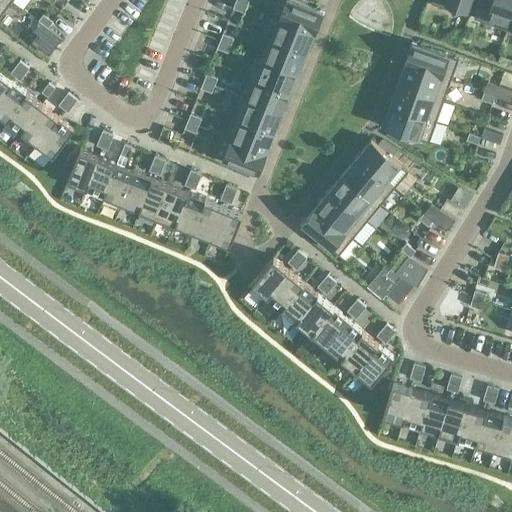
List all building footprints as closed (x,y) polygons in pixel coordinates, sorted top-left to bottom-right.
[(12,0),(0,0),(0,16),(12,0)] [(244,12),(247,4),(236,0),(235,0),(233,7),(244,12)] [(296,0),(275,0),(270,13),(315,32),(324,11),(296,0)] [(466,15),(471,0),(432,0),(432,3),(466,15)] [(507,30),(511,14),(511,0),(480,0),(474,18),(507,30)] [(53,21),(43,13),(39,20),(48,27),(53,21)] [(307,52),(315,32),(270,13),(262,34),(266,36),(266,35),(307,52)] [(39,20),(32,29),(55,46),(62,37),(39,20)] [(223,33),(220,40),(231,45),(234,37),(223,33)] [(266,36),(259,55),(258,55),(299,72),(307,52),(266,35),(266,36)] [(228,52),(231,45),(220,40),(217,48),(228,52)] [(405,63),(451,79),(458,58),(412,42),(405,63)] [(291,92),(299,72),(258,55),(259,55),(254,53),(246,74),(291,92)] [(20,60),(15,66),(25,73),(29,67),(20,60)] [(451,79),(405,63),(397,83),(444,100),(451,79)] [(20,79),(25,73),(15,66),(10,72),(20,79)] [(0,95),(12,80),(0,70),(0,95)] [(207,73),(204,80),(215,85),(218,77),(207,73)] [(246,74),(238,94),(283,112),(291,92),(246,74)] [(27,91),(12,80),(0,95),(0,112),(7,118),(27,91)] [(212,92),(215,85),(204,80),(201,87),(212,92)] [(511,89),(488,80),(484,91),(495,95),(511,101),(511,96),(511,89)] [(55,86),(49,82),(42,91),(48,96),(55,86)] [(444,100),(397,83),(390,103),(436,120),(444,100)] [(7,118),(22,129),(23,130),(43,103),(27,91),(7,118)] [(68,91),(63,98),(73,105),(78,99),(68,91)] [(492,103),(495,95),(484,91),(481,99),(492,103)] [(275,132),(283,112),(238,94),(230,114),(275,132)] [(73,105),(63,98),(59,104),(68,111),(73,105)] [(19,133),(35,145),(58,115),(43,103),(23,130),(22,129),(19,133)] [(436,120),(390,103),(383,125),(429,141),(436,120)] [(191,113),(188,120),(199,125),(202,117),(191,113)] [(230,114),(222,134),(267,152),(275,132),(230,114)] [(58,115),(35,145),(51,157),(74,127),(58,115)] [(199,125),(188,120),(185,128),(196,132),(199,125)] [(484,127),(481,136),(500,143),(503,133),(484,127)] [(103,130),(100,137),(111,142),(114,134),(103,130)] [(469,132),(466,139),(478,143),(480,136),(469,132)] [(267,152),(222,134),(213,155),(259,173),(267,152)] [(108,149),(111,142),(100,137),(97,144),(108,149)] [(357,156),(395,187),(409,170),(371,138),(357,156)] [(132,146),(125,143),(120,154),(128,157),(132,146)] [(66,183),(85,190),(99,155),(81,147),(66,183)] [(117,162),(99,155),(85,190),(104,198),(105,193),(117,162)] [(155,155),(152,162),(163,167),(166,159),(155,155)] [(343,172),(381,204),(395,187),(357,156),(343,172)] [(122,200),(135,169),(117,162),(105,193),(122,200)] [(163,167),(152,162),(149,170),(160,174),(163,167)] [(153,176),(135,169),(122,200),(120,204),(139,212),(153,176)] [(190,169),(188,177),(199,181),(202,174),(190,169)] [(367,220),(381,204),(343,172),(329,189),(367,220)] [(171,184),(153,176),(139,212),(156,219),(171,184)] [(196,188),(199,181),(188,177),(185,184),(196,188)] [(174,226),(188,191),(171,184),(156,219),(174,226)] [(226,184),(223,191),(234,195),(237,188),(226,184)] [(367,220),(329,189),(316,205),(353,237),(367,220)] [(206,198),(188,191),(174,226),(192,233),(206,198)] [(234,195),(223,191),(220,198),(231,203),(234,195)] [(224,205),(206,198),(192,233),(210,241),(224,205)] [(431,203),(424,212),(434,219),(449,228),(455,218),(431,203)] [(243,212),(224,205),(210,241),(228,248),(243,212)] [(353,237),(316,205),(302,223),(339,254),(353,237)] [(434,219),(424,212),(419,218),(429,226),(434,219)] [(417,250),(408,243),(402,249),(412,256),(417,250)] [(298,249),(293,255),(302,263),(307,257),(298,249)] [(498,251),(496,259),(507,263),(510,255),(498,251)] [(417,286),(429,267),(410,256),(408,254),(395,271),(400,275),(417,286)] [(297,269),(302,263),(293,255),(288,261),(297,269)] [(249,285),(265,298),(289,268),(273,256),(249,285)] [(505,270),(507,263),(496,259),(493,267),(505,270)] [(289,268),(265,298),(280,311),(283,307),(282,306),(304,281),(289,268)] [(391,268),(386,274),(395,282),(400,275),(395,271),(391,268)] [(322,280),(331,287),(337,281),(328,274),(322,280)] [(331,287),(322,280),(317,286),(326,293),(331,287)] [(283,307),(297,318),(297,319),(319,293),(304,281),(282,306),(283,307)] [(475,289),(472,297),(484,300),(486,293),(475,289)] [(297,318),(294,322),(309,335),(333,305),(319,293),(297,319),(297,318)] [(484,300),(472,297),(470,305),(482,308),(484,300)] [(352,304),(361,312),(366,306),(357,298),(352,304)] [(361,312),(352,304),(347,310),(356,318),(361,312)] [(309,335),(324,347),(348,318),(333,305),(309,335)] [(363,330),(348,318),(324,347),(339,360),(342,356),(363,330)] [(387,322),(381,329),(391,336),(396,330),(387,322)] [(391,336),(381,329),(376,335),(386,342),(391,336)] [(342,356),(357,368),(378,342),(363,330),(342,356)] [(378,342),(357,368),(372,381),(393,355),(378,342)] [(412,369),(423,373),(426,365),(414,362),(412,369)] [(423,373),(412,369),(410,377),(421,380),(423,373)] [(449,380),(460,384),(462,376),(451,373),(449,380)] [(460,384),(449,380),(446,388),(458,391),(460,384)] [(383,418),(402,424),(413,387),(393,381),(383,418)] [(488,384),(486,391),(497,394),(499,387),(488,384)] [(402,424),(420,429),(431,393),(413,387),(402,424)] [(497,394),(486,391),(483,398),(495,401),(497,394)] [(431,393),(420,429),(439,435),(450,398),(431,393)] [(439,435),(457,440),(468,404),(450,398),(439,435)] [(487,409),(468,404),(457,440),(476,446),(487,409)] [(476,446),(494,451),(505,415),(487,409),(476,446)] [(494,451),(511,456),(511,416),(505,415),(494,451)]
